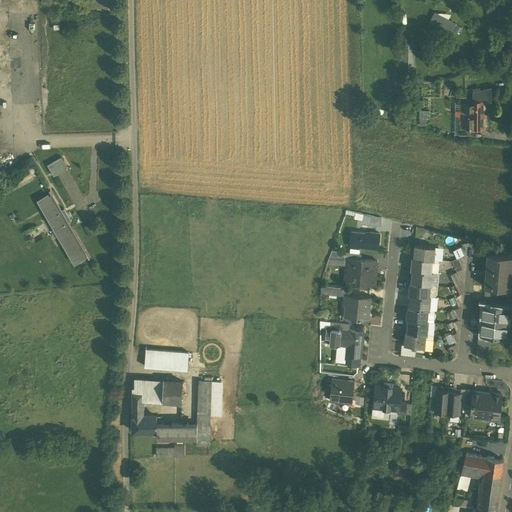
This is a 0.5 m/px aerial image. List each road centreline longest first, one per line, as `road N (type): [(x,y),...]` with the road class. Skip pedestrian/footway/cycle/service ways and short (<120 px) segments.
road 1 (residential): [(462,372),(381,364),(394,229)]
road 2 (residential): [(462,372),(472,241)]
road 3 (track): [(131,0),(134,131)]
